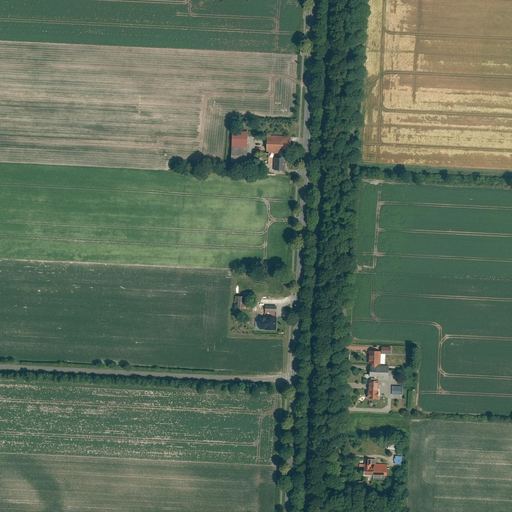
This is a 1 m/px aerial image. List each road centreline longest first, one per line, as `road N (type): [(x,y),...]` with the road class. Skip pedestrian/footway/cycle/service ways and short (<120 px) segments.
road 1 (unclassified): [(360,0),(333,511)]
road 2 (tertiary): [(293,382),(313,0)]
road 3 (unclassified): [(0,366),(293,382)]
road 4 (tertiary): [(287,511),(293,382)]
